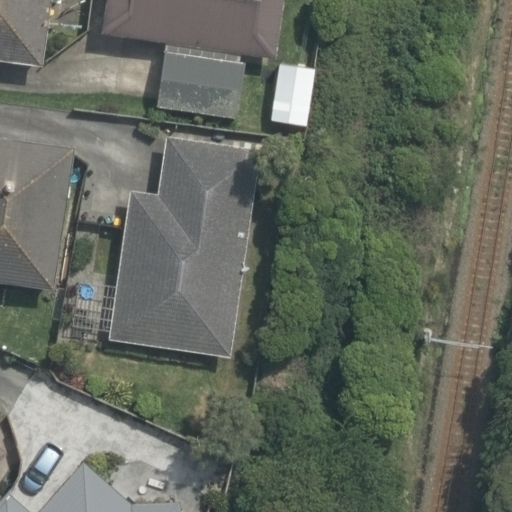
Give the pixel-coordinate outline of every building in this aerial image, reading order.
[(47,0),(0,0),(0,59),(39,64),(47,0)] [(275,52),(281,0),(101,0),(97,37),(169,45),(160,114),(234,123),(243,49),(275,52)] [(315,60),(275,57),(270,119),(311,122),(315,60)] [(73,146),(0,135),(0,278),(53,287),(73,146)] [(229,354),(246,158),(162,150),(158,191),(126,189),(112,344),(229,354)] [(9,486),(0,496),(0,511),(180,511),(157,491),(140,509),(82,458),(36,510),(9,486)]
